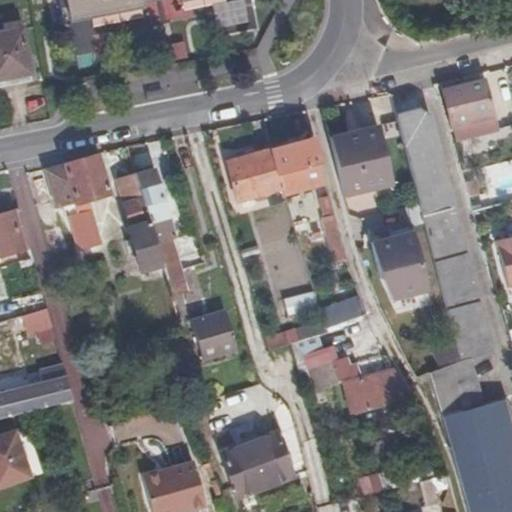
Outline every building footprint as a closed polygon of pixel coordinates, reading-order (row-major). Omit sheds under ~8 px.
[(63,0),(67,22),(69,22),(66,7),(88,8),(90,17),(174,0),(63,0)] [(0,40),(0,41),(0,77),(25,72),(17,30),(0,32),(0,40)] [(440,87),(448,122),(489,113),(481,79),(440,87)] [(391,114),(424,236),(451,228),(421,114),(413,109),(391,114)] [(489,113),(448,122),(453,137),(494,128),(489,113)] [(380,175),(369,128),(367,121),(321,131),(332,170),(343,167),(357,164),(361,180),(380,175)] [(276,186),(278,192),(321,181),(316,165),(309,137),(307,137),(266,148),(273,176),(276,186)] [(273,176),(266,148),(221,160),(230,198),(276,186),(273,176)] [(90,153),(58,163),(70,202),(102,192),(90,153)] [(53,207),(70,202),(58,163),(41,168),(53,207)] [(149,167),(130,173),(157,261),(161,273),(177,269),(166,236),(170,235),(149,167)] [(358,226),(343,167),(332,170),(336,186),(348,229),(358,226)] [(136,267),(157,261),(130,173),(112,178),(126,224),(123,225),(136,267)] [(380,175),(361,180),(366,199),(385,194),(380,175)] [(334,230),(325,196),(317,198),(326,236),(336,234),(334,230)] [(0,251),(24,244),(13,209),(0,212),(0,251)] [(73,212),(87,258),(99,255),(85,209),(73,212)] [(458,363),(464,361),(484,354),(460,261),(451,228),(424,236),(427,247),(458,363)] [(511,231),(491,237),(504,286),(511,283),(511,231)] [(24,244),(0,251),(0,263),(28,256),(24,245),(24,244)] [(161,273),(168,293),(184,289),(177,269),(161,273)] [(160,308),(172,306),(168,293),(161,273),(150,276),(160,308)] [(0,274),(0,309),(8,307),(0,274)] [(354,295),(314,307),(321,325),(361,313),(354,295)] [(225,308),(192,317),(202,357),(236,348),(225,308)] [(24,335),(50,328),(45,310),(19,317),(24,335)] [(340,356),(332,328),(289,342),(297,369),(340,356)] [(458,363),(424,372),(461,501),(464,511),(511,511),(511,441),(501,404),(478,411),(464,361),(458,363)] [(329,362),(316,367),(319,381),(333,376),(329,362)] [(0,416),(46,405),(70,398),(60,363),(36,369),(39,380),(0,390),(0,416)] [(408,399),(390,370),(339,382),(346,413),(408,399)] [(0,490),(39,475),(20,426),(0,433),(0,490)] [(274,432),(218,453),(235,495),(291,473),(274,432)] [(191,460),(161,469),(163,474),(193,464),(191,460)] [(161,469),(141,476),(154,511),(181,511),(206,503),(193,464),(163,474),(161,469)] [(356,479),(361,495),(378,491),(373,475),(356,479)]
